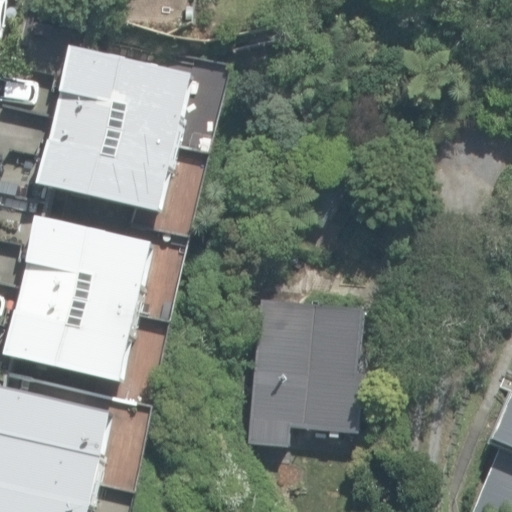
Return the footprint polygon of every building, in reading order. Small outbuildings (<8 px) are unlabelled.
[(57,196),(52,216),(165,244),(172,213),(161,210),(197,66),(72,36),(34,191),(57,196)] [(429,154),(384,136),(370,174),(414,192),(429,154)] [(36,216),(5,354),(128,382),(159,244),(36,216)] [(249,444),(290,448),(292,428),(363,435),(369,374),(360,373),(366,310),(263,299),(249,444)] [(0,511),(92,511),(114,413),(10,390),(14,373),(0,370),(0,511)] [(475,511),(476,511),(511,511),(511,403),(496,439),(504,443),(475,511)]
